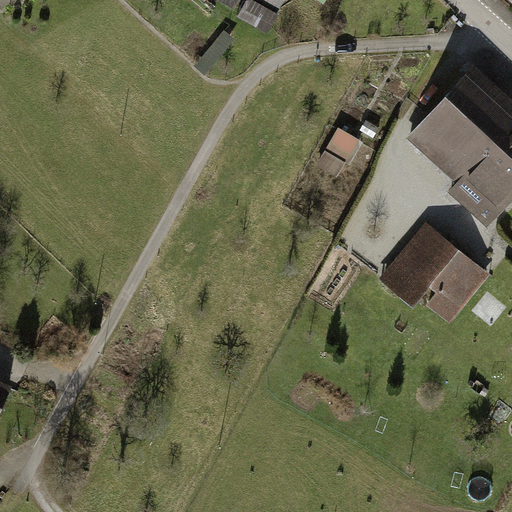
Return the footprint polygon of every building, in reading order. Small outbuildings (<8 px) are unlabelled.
[(284,0),(254,0),(277,13),(284,0)] [(511,112),(470,75),(413,138),(497,213),(511,196),(511,112)] [(321,163),(344,176),(366,138),(342,125),(321,163)] [(427,223),(384,277),(414,301),(430,281),(461,306),(488,273),(427,223)] [(0,413),(11,389),(0,384),(0,413)]
